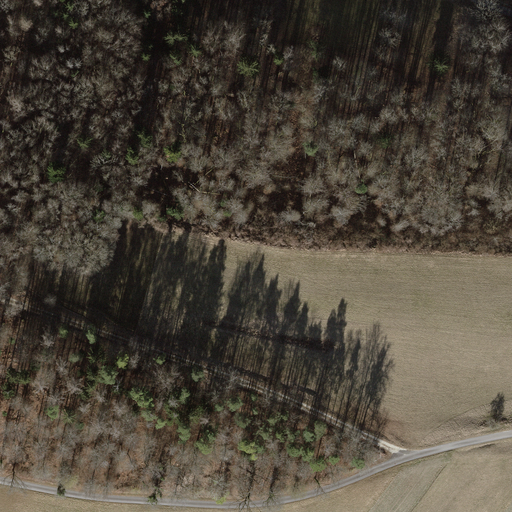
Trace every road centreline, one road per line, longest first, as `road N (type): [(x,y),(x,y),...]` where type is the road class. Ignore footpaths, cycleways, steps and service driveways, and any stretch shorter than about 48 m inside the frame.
road 1 (unclassified): [(511,434),(411,456),(278,500),(139,499),(0,476)]
road 2 (track): [(0,298),(245,382),(411,456)]
